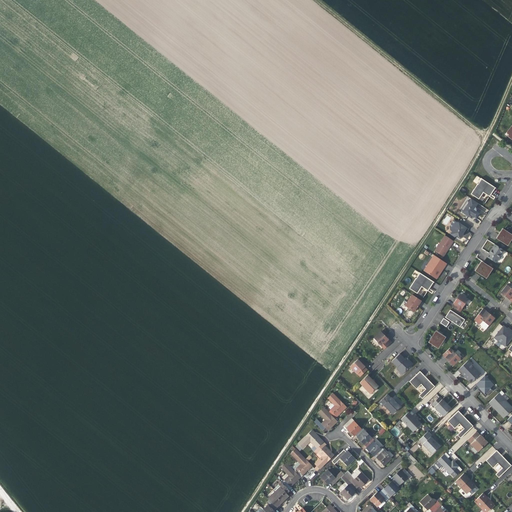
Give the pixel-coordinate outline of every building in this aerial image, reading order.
[(490,197),(491,195),(492,193),(496,188),(481,179),(478,184),(477,184),(471,194),(479,199),(484,193),(490,197)] [(462,212),(472,219),(473,217),(476,218),(479,213),(476,211),(476,209),(475,207),(478,203),(471,199),(470,199),(468,202),(463,211),(462,212)] [(468,229),(471,226),(462,219),(459,223),(458,222),(458,223),(454,220),(449,227),(450,230),(452,231),(450,234),(454,237),(457,236),(460,238),(462,237),(463,235),(463,233),(465,230),(466,228),(468,229)] [(500,234),(497,238),(506,244),(511,235),(503,229),(500,234)] [(453,241),(444,235),(434,251),(443,257),(448,250),(453,241)] [(504,250),(495,244),(491,251),(486,257),(495,263),(504,250)] [(446,263),(434,255),(424,271),(436,279),(441,272),(446,263)] [(481,262),(476,271),(481,274),(485,277),(490,268),(481,262)] [(420,273),(409,288),(417,293),(422,286),(428,290),(429,288),(431,286),(433,282),(420,273)] [(511,301),(511,289),(507,285),(501,291),(507,295),(506,296),(508,298),(511,301)] [(412,295),(405,306),(414,312),(417,306),(421,301),(412,295)] [(452,306),(460,312),(468,299),(461,295),(458,299),(457,300),(456,299),(452,306)] [(484,307),(475,318),(487,327),(495,317),(490,313),(491,312),(490,311),(484,307)] [(465,319),(450,310),(448,314),(445,317),(460,327),(465,319)] [(449,322),(443,318),(440,323),(446,327),(449,322)] [(503,326),(500,324),(491,335),(494,337),(506,346),(511,338),(511,330),(510,331),(508,329),(504,326),(503,326)] [(430,340),(439,346),(445,337),(436,331),(433,336),(430,340)] [(380,333),(374,338),(384,349),(391,342),(388,339),(385,336),(384,337),(380,333)] [(450,348),(443,355),(447,359),(449,361),(450,360),(454,364),(460,359),(450,348)] [(399,354),(392,361),(397,367),(405,359),(399,354)] [(406,358),(405,359),(397,367),(397,369),(402,374),(413,364),(409,360),(408,361),(406,358)] [(356,360),(350,366),(360,376),(367,370),(364,366),(361,364),(360,365),(356,360)] [(468,360),(458,370),(462,374),(463,373),(472,382),(481,374),(468,360)] [(416,389),(421,384),(426,389),(430,385),(432,383),(426,377),(425,378),(422,375),(423,374),(420,371),(409,381),(416,389)] [(471,383),(472,382),(463,373),(462,374),(466,378),(471,383)] [(373,380),(367,375),(360,382),(370,394),(378,386),(373,380)] [(494,384),(485,375),(475,384),(479,388),(481,390),(479,391),(484,395),(486,396),(492,390),(490,388),(494,384)] [(433,388),(430,385),(426,389),(419,395),(422,398),(433,388)] [(330,409),(327,411),(334,418),(341,412),(346,407),(332,393),(328,398),(332,403),(328,407),(330,409)] [(499,393),(489,403),(495,409),(496,409),(498,411),(497,411),(503,418),(511,409),(511,406),(506,401),(499,393)] [(382,406),(383,405),(391,398),(387,394),(379,402),(382,406)] [(391,397),(391,398),(383,405),(393,414),(400,407),(396,402),(391,397)] [(446,403),(439,397),(432,404),(443,416),(451,409),(447,405),(445,404),(446,403)] [(321,423),(325,427),(328,430),(333,425),(337,421),(334,418),(327,411),(323,407),(318,412),(325,419),(321,423)] [(448,421),(454,428),(459,424),(464,428),(469,424),(470,423),(464,417),(463,418),(460,415),(461,414),(458,411),(448,421)] [(415,419),(408,412),(401,419),(413,431),(420,425),(415,419)] [(354,436),(354,435),(361,428),(351,418),(344,425),(349,431),(354,436)] [(323,430),(325,427),(321,423),(317,419),(314,421),(323,430)] [(460,438),(472,427),(469,424),(464,428),(457,435),(460,438)] [(360,441),(364,445),(372,437),(362,427),(361,428),(354,435),(360,441)] [(311,448),(313,451),(323,442),(317,435),(312,429),(298,443),(303,448),(307,444),(310,441),(314,445),(311,448)] [(432,436),(428,431),(419,440),(432,453),(440,446),(434,441),(430,437),(432,436)] [(468,440),(471,443),(479,435),(476,432),(468,440)] [(471,443),(471,444),(478,451),(487,442),(484,439),(480,435),(479,435),(471,443)] [(367,447),(373,441),(374,440),(372,437),(364,445),(367,447)] [(381,448),(373,441),(367,447),(366,448),(370,452),(373,456),(374,455),(381,448)] [(326,445),(323,442),(313,451),(316,454),(318,452),(322,456),(317,461),(315,463),(317,465),(314,468),(317,471),(334,455),(328,449),(325,446),(326,445)] [(416,444),(410,449),(413,453),(419,447),(416,444)] [(382,447),(381,448),(374,455),(379,460),(384,465),(392,458),(382,447)] [(298,461),(291,468),(300,477),(307,470),(312,466),(295,448),(290,453),(298,461)] [(338,460),(340,458),(347,452),(344,449),(336,457),(338,460)] [(496,450),(486,460),(493,468),(498,463),(502,468),(507,464),(508,462),(502,456),(501,457),(498,455),(499,453),(496,450)] [(348,451),(347,452),(340,458),(347,466),(355,458),(352,455),(348,451)] [(314,457),(317,461),(322,456),(318,452),(316,454),(314,457)] [(449,460),(444,454),(437,460),(450,474),(458,466),(454,462),(453,463),(451,462),(449,460)] [(295,481),(300,477),(291,468),(286,463),(282,468),(289,475),(282,482),(289,490),(292,488),(290,486),(295,481)] [(510,467),(507,464),(502,468),(496,474),(499,477),(510,467)] [(357,468),(350,476),(359,485),(361,487),(368,480),(363,475),(361,472),(357,468)] [(401,471),(407,477),(409,479),(412,476),(404,468),(401,471)] [(407,477),(401,471),(400,469),(396,473),(392,477),(394,478),(392,480),(398,486),(407,477)] [(328,485),(329,484),(335,477),(328,470),(320,477),(321,478),(327,484),(328,485)] [(335,477),(329,484),(331,486),(341,477),(343,475),(344,474),(341,471),(335,477)] [(356,488),(359,485),(350,476),(346,472),(344,474),(343,475),(356,488)] [(470,480),(464,473),(455,481),(467,494),(475,485),(470,480)] [(345,482),(354,491),(356,488),(343,475),(341,477),(345,482)] [(399,488),(398,486),(392,480),(387,484),(384,488),(383,487),(381,490),(389,498),(399,488)] [(282,482),(279,485),(287,493),(289,490),(282,482)] [(355,492),(354,491),(345,482),(339,487),(339,489),(340,491),(340,492),(348,500),(352,495),(355,492)] [(287,493),(279,485),(279,484),(274,489),(276,491),(284,500),(287,497),(289,495),(287,493)] [(381,490),(378,492),(386,501),(389,498),(381,490)] [(268,499),(269,500),(276,507),(280,503),(284,500),(276,491),(268,499)] [(387,501),(386,501),(378,492),(377,491),(374,495),(370,498),(379,508),(387,501)] [(489,500),(483,493),(474,501),(484,511),(487,511),(494,505),(489,500)] [(429,508),(435,502),(427,495),(419,502),(424,507),(427,510),(429,508)] [(267,502),(269,505),(274,510),(277,508),(276,507),(269,500),(267,502)] [(437,500),(435,502),(429,508),(431,511),(439,503),(437,500)] [(407,505),(410,508),(413,511),(415,511),(417,510),(410,502),(407,505)] [(432,511),(435,511),(442,505),(439,503),(431,511),(432,511)]
